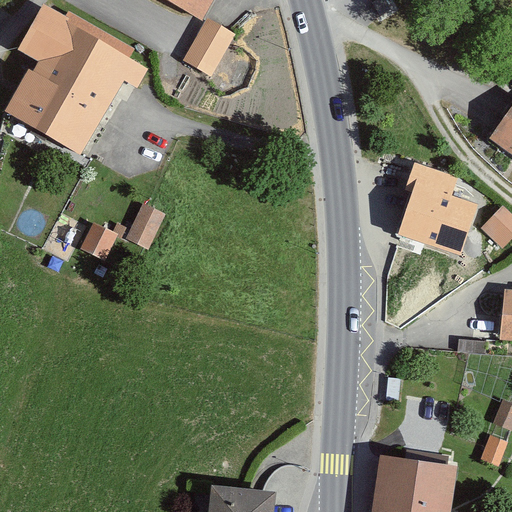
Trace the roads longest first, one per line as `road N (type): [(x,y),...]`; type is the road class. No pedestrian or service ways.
road 1 (secondary): [(342,350),(345,221),(326,80),(304,0)]
road 2 (residential): [(342,350),(409,337),(511,265)]
road 3 (secondary): [(338,511),(342,350)]
